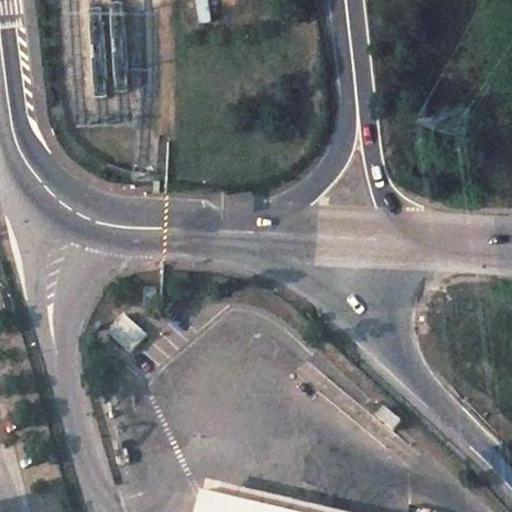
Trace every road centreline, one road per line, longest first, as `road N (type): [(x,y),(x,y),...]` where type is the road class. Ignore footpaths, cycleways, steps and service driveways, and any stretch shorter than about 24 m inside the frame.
road 1 (trunk): [(350,237),(370,308),(403,365),(511,469)]
road 2 (trunk): [(345,0),(347,107),(330,168),(267,232)]
road 3 (trunk): [(348,0),(375,159),(410,240)]
